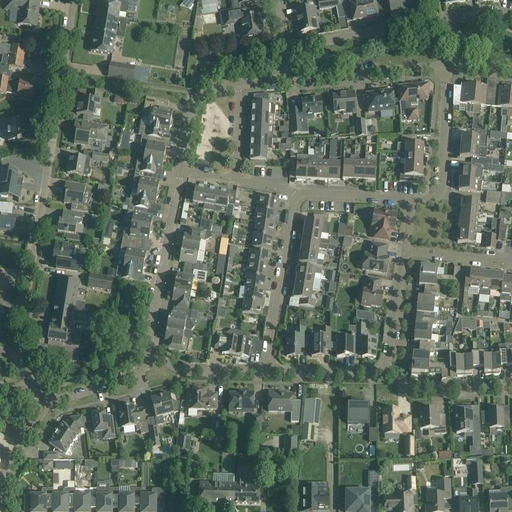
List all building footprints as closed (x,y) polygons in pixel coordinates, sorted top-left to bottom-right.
[(36,0),(6,0),(5,10),(19,12),(17,25),(36,27),(37,16),(37,15),(36,15),(36,14),(35,14),(34,14),(34,10),(35,10),(36,0)] [(98,3),(96,16),(118,19),(119,19),(120,13),(126,14),(126,13),(135,14),(136,8),(136,0),(120,0),(120,6),(108,4),(98,3)] [(230,0),(232,11),(246,9),(245,3),(258,1),(258,0),(230,0)] [(321,0),(318,1),(319,7),(319,11),(337,8),(339,19),(344,18),(346,18),(344,12),(342,0),(321,0)] [(354,0),(342,0),(346,18),(352,17),(353,22),(355,22),(356,24),(366,22),(362,3),(355,4),(354,0)] [(368,0),(369,1),(362,3),(366,22),(376,21),(375,18),(378,18),(377,12),(383,11),(380,0),(368,0)] [(380,0),(383,11),(384,11),(384,10),(383,10),(383,7),(389,6),(391,15),(403,13),(400,0),(380,0)] [(400,0),(403,13),(405,13),(407,13),(408,14),(410,14),(411,13),(412,12),(415,11),(413,2),(420,0),(419,0),(400,0)] [(315,8),(307,9),(297,11),(298,19),(295,19),(298,33),(318,30),(315,8)] [(232,11),(223,12),(225,26),(241,23),(244,38),(254,36),(254,39),(264,37),(260,16),(245,18),(244,10),(246,10),(246,9),(232,11)] [(96,16),(91,52),(112,55),(114,46),(115,37),(118,19),(96,16)] [(339,19),(337,19),(339,30),(346,28),(344,18),(339,19)] [(0,70),(9,72),(9,66),(11,67),(21,68),(25,48),(0,44),(0,54),(3,55),(1,64),(0,64),(0,70)] [(111,64),(109,77),(132,81),(140,82),(142,69),(134,68),(111,64)] [(0,94),(6,95),(6,94),(17,96),(18,96),(17,100),(30,101),(30,98),(33,98),(35,84),(19,82),(7,81),(8,72),(0,70),(0,94)] [(429,84),(398,87),(401,123),(418,121),(417,110),(411,110),(411,105),(417,105),(417,101),(427,101),(429,84)] [(470,119),(472,119),(475,86),(464,85),(464,88),(453,87),(453,106),(460,107),(460,104),(466,105),(465,114),(468,114),(468,117),(470,119)] [(481,106),(491,107),(493,91),(486,90),(487,87),(475,86),(472,119),(473,114),(480,115),(481,106)] [(500,117),(508,118),(510,89),(499,88),(499,91),(493,91),(491,107),(501,108),(500,117)] [(366,95),(367,105),(368,113),(377,112),(377,110),(394,108),(392,90),(374,92),(374,94),(366,95)] [(76,114),(86,116),(93,117),(94,108),(100,109),(103,94),(88,91),(87,99),(79,98),(76,114)] [(354,92),(351,92),(341,93),(341,96),(332,96),(333,106),(334,114),(343,113),(343,115),(356,114),(355,102),(354,92)] [(252,107),(252,114),(252,115),(275,116),(275,107),(273,104),(268,104),(268,94),(253,96),(253,103),(250,103),(250,107),(252,107)] [(129,98),(115,96),(114,104),(127,106),(129,98)] [(146,97),(142,118),(151,120),(172,124),(173,121),(171,119),(173,111),(167,110),(168,102),(146,97)] [(313,116),(322,115),(320,97),(311,98),(311,100),(302,101),(303,112),(299,112),(299,109),(291,110),(293,134),(301,133),(300,120),(313,118),(313,116)] [(275,116),(252,115),(252,114),(249,114),(249,119),(252,119),(251,126),(268,127),(273,128),(274,122),(274,116),(275,116)] [(140,126),(138,136),(142,136),(161,140),(162,134),(168,135),(170,128),(172,126),(172,124),(151,120),(150,127),(144,126),(140,126)] [(472,130),(474,130),(480,131),(481,126),(479,126),(479,120),(473,120),(472,130)] [(28,121),(7,122),(7,141),(16,141),(16,142),(26,142),(26,141),(35,140),(34,128),(26,129),(26,125),(28,125),(28,121)] [(357,138),(366,137),(366,130),(365,121),(356,122),(357,138)] [(74,144),(84,146),(88,147),(89,139),(96,140),(106,142),(108,127),(99,126),(75,122),(74,130),(76,130),(74,144)] [(251,130),(251,137),(251,138),(267,138),(268,127),(251,126),(249,126),(249,130),(251,130)] [(367,129),(366,130),(366,137),(373,136),(373,134),(375,132),(375,129),(373,127),(370,127),(367,129)] [(462,135),(461,146),(478,148),(486,149),(487,138),(488,138),(488,132),(480,131),(474,130),(473,136),(462,135)] [(165,154),(166,147),(160,146),(161,140),(142,136),(140,146),(146,147),(144,155),(164,159),(166,159),(166,156),(165,154)] [(397,144),(397,154),(423,155),(423,144),(416,144),(417,136),(401,136),(401,144),(397,144)] [(272,145),(272,139),(267,139),(251,138),(251,137),(248,137),(248,141),(251,142),(250,148),(250,149),(267,150),(272,150),(272,145)] [(328,181),(329,163),(323,163),(323,161),(322,157),(324,157),(324,147),(323,147),(323,146),(319,146),(319,150),(317,180),(328,181)] [(485,159),(486,149),(478,148),(461,146),(460,157),(471,158),(471,164),(473,165),(498,167),(499,160),(485,159)] [(250,149),(250,148),(248,148),(248,153),(250,153),(250,161),(251,161),(250,167),(265,167),(265,161),(266,162),(267,150),(250,149)] [(116,149),(110,153),(114,157),(118,157),(119,152),(116,149)] [(307,156),(307,180),(317,180),(319,150),(308,150),(307,156)] [(92,161),(107,164),(109,156),(93,154),(92,161)] [(405,160),(405,165),(422,166),(423,155),(397,154),(397,155),(398,155),(398,160),(405,160)] [(165,162),(166,159),(164,159),(144,155),(143,163),(137,162),(135,172),(155,175),(156,170),(161,171),(163,163),(165,162)] [(290,171),(290,172),(296,172),(295,179),(296,179),(296,181),(303,181),(303,180),(307,180),(307,156),(296,156),(296,157),(290,157),(290,162),(290,169),(290,171)] [(342,180),(353,180),(355,156),(351,156),(349,160),(349,162),(343,162),(343,170),(342,180)] [(353,180),(364,181),(365,163),(359,163),(359,160),(358,157),(355,156),(353,180)] [(67,174),(87,177),(90,175),(91,170),(89,168),(90,160),(85,159),(69,157),(67,174)] [(365,163),(364,181),(375,181),(376,171),(376,157),(372,157),(371,161),(371,163),(365,163)] [(329,163),(328,181),(339,181),(340,159),(329,159),(329,163)] [(422,166),(405,165),(404,176),(400,175),(399,182),(414,183),(415,177),(422,177),(422,166)] [(461,169),(460,180),(482,182),(481,182),(482,172),(487,172),(503,174),(503,167),(498,167),(473,165),(472,170),(461,169)] [(0,167),(0,196),(7,198),(7,196),(19,198),(22,178),(17,177),(18,171),(0,167)] [(158,189),(159,182),(153,181),(155,175),(135,172),(133,181),(139,183),(138,190),(157,194),(159,194),(159,192),(158,189)] [(482,182),(460,180),(459,191),(481,193),(482,182)] [(64,203),(72,205),(71,211),(88,213),(87,207),(82,206),(85,187),(65,183),(64,190),(66,190),(64,203)] [(192,203),(204,205),(207,189),(208,187),(203,186),(203,188),(195,187),(195,188),(189,187),(187,201),(192,202),(192,203)] [(203,210),(214,212),(215,207),(218,191),(219,191),(219,189),(215,188),(214,190),(207,189),(204,205),(203,210)] [(158,197),(159,194),(157,194),(138,190),(136,198),(130,197),(128,207),(148,211),(149,205),(155,206),(156,198),(158,197)] [(215,207),(214,212),(226,214),(225,218),(232,219),(233,212),(234,205),(235,200),(236,195),(229,194),(230,191),(226,190),(226,192),(219,191),(218,191),(215,207)] [(259,197),(257,209),(276,212),(278,200),(259,197)] [(461,200),(460,210),(478,212),(479,201),(461,200)] [(0,230),(13,233),(16,220),(12,219),(12,215),(8,215),(10,206),(14,207),(14,204),(0,203),(0,230)] [(237,213),(239,206),(234,205),(233,212),(232,219),(239,220),(240,213),(237,213)] [(151,225),(153,217),(147,216),(148,211),(128,207),(127,217),(133,218),(131,226),(151,229),(152,230),(153,227),(151,225)] [(257,209),(255,222),(274,224),(276,212),(257,209)] [(460,215),(459,221),(477,223),(478,212),(460,210),(458,210),(458,214),(460,215)] [(375,228),(373,238),(389,240),(390,231),(394,231),(397,214),(374,211),(372,228),(375,228)] [(66,240),(80,242),(80,239),(77,234),(75,234),(77,225),(79,225),(82,223),(83,215),(63,212),(62,222),(59,221),(57,233),(67,235),(66,240)] [(304,221),(303,228),(304,228),(304,231),(328,235),(330,224),(327,224),(328,216),(313,215),(312,221),(305,220),(305,221),(304,221)] [(459,225),(458,232),(476,234),(477,223),(459,221),(457,221),(457,225),(459,225)] [(256,223),(254,235),(273,238),(275,225),(274,224),(255,222),(256,223)] [(152,232),(152,230),(151,229),(131,226),(130,233),(124,232),(122,242),(141,246),(142,240),(148,241),(150,234),(152,232)] [(346,226),(344,236),(351,237),(353,228),(346,226)] [(211,234),(210,233),(201,231),(191,229),(189,236),(184,235),(182,246),(180,245),(180,248),(199,252),(200,241),(205,242),(205,241),(207,241),(211,239),(211,234)] [(238,232),(233,231),(232,237),(237,238),(237,240),(243,240),(244,233),(238,232)] [(327,241),(328,235),(304,231),(302,242),(325,246),(328,246),(329,246),(330,242),(327,241)] [(458,232),(457,243),(470,245),(469,247),(474,248),(476,234),(458,232)] [(273,238),(254,235),(252,247),(271,250),(273,238)] [(487,235),(486,249),(494,250),(495,240),(495,236),(487,235)] [(344,237),(342,247),(350,248),(352,238),(344,237)] [(122,242),(119,260),(125,261),(146,265),(146,262),(145,260),(146,253),(140,252),(141,246),(122,242)] [(302,242),(300,252),(317,255),(318,249),(327,251),(328,246),(325,246),(302,242)] [(386,274),(388,263),(388,258),(386,258),(388,246),(370,243),(368,255),(365,255),(362,270),(386,274)] [(56,269),(66,271),(77,272),(79,258),(75,258),(76,248),(55,245),(53,262),(57,263),(56,269)] [(229,253),(228,259),(233,260),(234,254),(237,255),(238,248),(230,247),(229,253)] [(184,263),(183,269),(198,272),(200,263),(197,262),(199,252),(180,248),(179,251),(181,251),(179,262),(184,263)] [(250,250),(248,262),(267,265),(269,253),(250,250)] [(298,255),(296,263),(299,263),(308,265),(322,267),(323,262),(317,261),(317,255),(300,252),(300,256),(298,255)] [(219,256),(216,276),(223,277),(226,257),(219,256)] [(145,268),(146,265),(125,261),(123,269),(117,268),(115,281),(134,284),(136,276),(142,277),(143,269),(145,268)] [(248,262),(246,275),(265,278),(267,265),(248,262)] [(417,271),(416,278),(436,280),(450,281),(450,277),(436,276),(437,269),(427,268),(427,266),(420,265),(420,270),(417,271)] [(296,266),(295,274),(297,274),(296,277),(314,280),(320,281),(321,274),(322,270),(308,268),(298,266),(296,266)] [(173,285),(172,287),(191,291),(193,280),(206,283),(207,274),(198,272),(183,269),(182,275),(177,274),(175,285),(173,285)] [(479,290),(478,304),(489,305),(490,291),(492,274),(491,274),(485,273),(485,271),(481,271),(481,273),(479,290)] [(464,293),(463,305),(467,305),(468,289),(479,290),(481,273),(470,272),(470,274),(466,274),(465,285),(464,289),(464,293)] [(500,302),(503,276),(503,275),(495,274),(496,272),(491,272),(491,274),(492,274),(490,291),(501,292),(500,302)] [(339,283),(348,285),(349,276),(340,274),(339,283)] [(88,288),(111,291),(113,278),(90,275),(88,288)] [(246,275),(244,287),(263,290),(265,278),(246,275)] [(500,302),(511,303),(511,288),(511,278),(506,278),(506,276),(503,276),(500,302)] [(296,277),(295,288),(312,291),(319,292),(321,281),(320,281),(314,280),(296,277)] [(59,278),(55,307),(74,310),(75,305),(79,281),(69,279),(59,278)] [(424,287),(424,293),(438,294),(439,288),(435,288),(436,280),(416,278),(416,285),(418,287),(424,287)] [(380,299),(381,293),(379,293),(381,281),(367,279),(366,291),(364,290),(361,307),(370,308),(371,307),(381,308),(382,299),(380,299)] [(177,302),(176,308),(191,311),(193,302),(189,301),(191,291),(172,287),(172,290),(174,291),(172,301),(177,302)] [(240,287),(238,299),(244,300),(263,303),(265,291),(263,290),(244,287),(244,288),(240,287)] [(293,291),(292,297),(293,297),(293,299),(300,300),(299,306),(309,307),(314,308),(315,302),(315,299),(314,297),(311,297),(312,291),(295,288),(294,291),(293,291)] [(434,308),(434,300),(438,301),(438,298),(449,299),(449,295),(438,294),(424,293),(423,299),(417,298),(415,299),(414,306),(434,308)] [(263,303),(244,300),(242,313),(261,316),(263,303)] [(422,315),(421,321),(446,323),(447,319),(436,318),(437,316),(433,316),(434,308),(414,306),(413,313),(416,315),(422,315)] [(71,331),(72,323),(82,324),(83,321),(84,319),(85,314),(85,312),(84,312),(55,307),(52,327),(50,327),(48,340),(66,343),(68,333),(68,330),(71,331)] [(165,324),(165,327),(192,332),(194,328),(189,320),(191,311),(176,308),(175,315),(169,314),(167,324),(165,324)] [(357,312),(356,319),(366,321),(367,314),(357,312)] [(431,336),(432,328),(435,328),(436,326),(446,327),(453,329),(455,324),(452,323),(447,323),(446,323),(421,321),(421,327),(415,326),(412,327),(412,334),(431,336)] [(462,334),(462,330),(461,321),(459,321),(454,334),(462,334)] [(475,322),(465,321),(465,330),(469,330),(469,332),(475,331),(475,329),(475,322)] [(356,334),(355,356),(356,350),(362,350),(362,358),(368,358),(368,360),(373,360),(373,358),(375,358),(375,341),(365,341),(365,325),(356,325),(356,332),(356,334)] [(192,332),(165,327),(164,329),(166,330),(164,341),(170,342),(168,349),(187,353),(190,340),(192,339),(193,335),(191,332),(192,332)] [(287,337),(286,357),(299,357),(300,349),(305,349),(306,329),(299,329),(294,329),(294,337),(287,337)] [(232,358),(235,358),(238,339),(239,332),(231,330),(227,334),(217,332),(215,348),(222,349),(222,354),(233,356),(232,358)] [(312,336),(311,357),(324,357),(324,351),(331,351),(331,330),(320,330),(319,336),(312,336)] [(345,356),(355,356),(356,334),(347,334),(346,339),(337,338),(337,348),(336,358),(345,358),(345,356)] [(419,343),(419,349),(434,350),(440,351),(440,350),(441,345),(434,344),(430,344),(431,336),(412,334),(411,341),(414,343),(419,343)] [(238,339),(235,358),(238,359),(238,357),(249,359),(250,353),(256,354),(258,342),(259,339),(249,337),(249,341),(238,339)] [(471,357),(463,357),(464,377),(471,377),(472,374),(472,368),(478,368),(477,353),(477,343),(472,343),(473,353),(471,353),(471,357)] [(492,376),(491,351),(481,352),(481,343),(477,343),(477,353),(478,368),(483,367),(484,373),(485,376),(492,376)] [(453,354),(453,345),(448,346),(449,351),(449,365),(449,369),(456,369),(456,375),(457,377),(464,377),(463,357),(455,358),(455,354),(453,354)] [(498,351),(491,351),(492,376),(499,375),(500,373),(500,367),(506,366),(505,352),(505,346),(498,346),(498,351)] [(410,355),(409,362),(429,364),(429,356),(433,356),(434,350),(419,349),(418,354),(413,354),(410,355)] [(448,379),(447,369),(447,365),(443,365),(429,364),(409,362),(409,369),(411,371),(411,376),(417,376),(418,374),(428,375),(428,370),(441,369),(441,380),(448,379)] [(216,410),(217,395),(200,394),(200,392),(189,392),(189,393),(187,393),(186,401),(189,401),(188,411),(206,411),(206,410),(216,410)] [(229,394),(229,404),(229,413),(253,413),(253,403),(253,393),(243,393),(243,395),(229,394)] [(291,423),(298,423),(299,412),(301,401),(292,401),(292,395),(279,395),(279,393),(269,393),(269,403),(268,412),(291,413),(291,423)] [(151,400),(153,409),(156,418),(155,418),(156,427),(164,424),(162,417),(174,414),(178,413),(179,403),(178,401),(171,403),(169,395),(151,400)] [(321,401),(305,401),(301,442),(313,443),(315,427),(319,427),(321,401)] [(363,402),(351,402),(351,405),(347,405),(347,424),(369,425),(369,404),(368,404),(368,406),(363,406),(363,402)] [(121,429),(136,427),(136,432),(140,431),(141,435),(149,434),(147,424),(145,424),(145,422),(144,409),(134,410),(134,406),(119,408),(120,418),(120,420),(121,429)] [(482,425),(489,425),(489,430),(496,429),(496,432),(510,431),(510,420),(503,420),(502,406),(494,406),(494,410),(488,411),(488,412),(481,413),(482,425)] [(455,408),(456,418),(456,434),(465,434),(465,431),(472,430),(473,447),(481,447),(480,425),(479,415),(472,415),(472,412),(465,412),(465,407),(455,408)] [(419,420),(420,430),(434,429),(434,435),(446,434),(446,426),(445,416),(438,416),(438,415),(434,416),(434,409),(419,410),(419,420)] [(400,410),(383,410),(383,434),(400,434),(400,432),(410,432),(410,417),(400,417),(400,410)] [(92,415),(93,425),(94,434),(102,433),(103,440),(115,438),(113,425),(106,426),(105,413),(92,415)] [(252,416),(250,431),(253,431),(252,434),(260,435),(260,432),(261,417),(252,416)] [(75,440),(77,437),(85,436),(83,425),(82,419),(82,417),(70,419),(65,426),(62,424),(57,432),(54,436),(55,436),(49,444),(65,455),(68,450),(69,450),(75,440)] [(149,430),(151,448),(160,447),(158,428),(149,430)] [(377,429),(369,429),(369,442),(377,442),(377,429)] [(178,435),(177,442),(190,443),(191,436),(178,435)] [(284,439),(284,448),(284,455),(297,455),(297,439),(284,439)] [(450,452),(438,452),(439,461),(451,460),(450,452)] [(472,459),(472,465),(473,486),(483,485),(481,459),(472,459)] [(44,461),(42,461),(42,465),(42,469),(45,472),(52,472),(52,461),(44,461)] [(165,461),(164,471),(172,472),(173,462),(165,461)] [(229,484),(229,504),(259,505),(259,488),(242,487),(242,476),(250,477),(251,466),(238,465),(237,476),(237,484),(229,484)] [(378,473),(368,472),(368,489),(378,489),(378,473)] [(465,478),(454,478),(455,488),(465,488),(465,478)] [(425,505),(426,508),(425,511),(442,511),(442,501),(450,501),(449,481),(437,481),(438,495),(427,496),(427,505),(425,505)] [(310,488),(310,483),(303,483),(302,483),(302,488),(301,511),(312,511),(312,510),(316,510),(316,507),(328,507),(328,496),(322,496),(322,488),(310,488)] [(199,504),(229,504),(229,484),(199,484),(199,504)] [(488,496),(489,511),(507,511),(507,501),(511,500),(511,488),(500,489),(501,495),(488,496)] [(53,510),(53,495),(53,489),(43,489),(42,491),(42,496),(31,496),(25,496),(25,511),(31,511),(30,511),(42,511),(42,510),(46,510),(53,510)] [(64,511),(64,510),(75,510),(75,489),(65,489),(64,490),(63,495),(53,495),(53,510),(52,511),(64,511)] [(75,510),(74,511),(86,511),(86,510),(90,510),(97,510),(97,495),(97,489),(87,489),(86,491),(85,495),(75,495),(75,510)] [(119,510),(119,496),(119,489),(109,489),(108,491),(107,496),(97,495),(97,510),(96,511),(108,511),(108,510),(112,510),(119,510)] [(141,510),(141,496),(141,489),(131,489),(129,491),(129,496),(119,496),(119,510),(118,511),(130,511),(130,510),(134,510),(141,510)] [(152,511),(152,510),(164,510),(166,489),(153,489),(151,491),(151,496),(141,496),(141,510),(140,511),(152,511)] [(368,511),(368,493),(369,493),(369,492),(346,492),(346,493),(346,511),(368,511)] [(477,511),(478,505),(477,498),(476,492),(467,492),(467,498),(459,498),(459,511),(477,511)] [(394,498),(384,499),(385,511),(395,511),(411,511),(411,494),(394,495),(394,498)]
